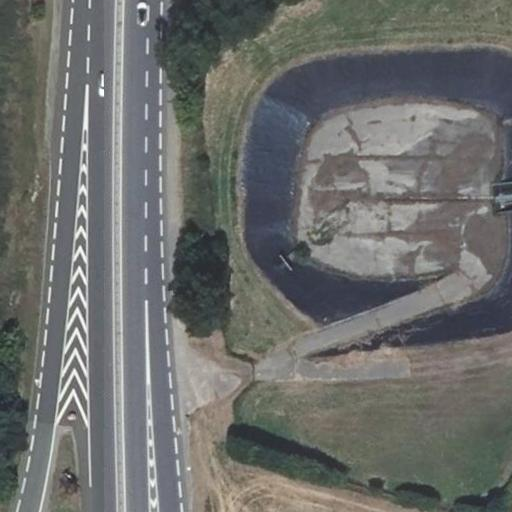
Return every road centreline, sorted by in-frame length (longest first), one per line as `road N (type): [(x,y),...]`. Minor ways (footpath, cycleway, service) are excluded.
road 1 (primary): [(93,0),(28,511)]
road 2 (primary): [(97,0),(104,511)]
road 3 (primary): [(146,305),(142,0)]
road 4 (primary): [(166,511),(146,305)]
road 5 (primary): [(147,511),(146,305)]
